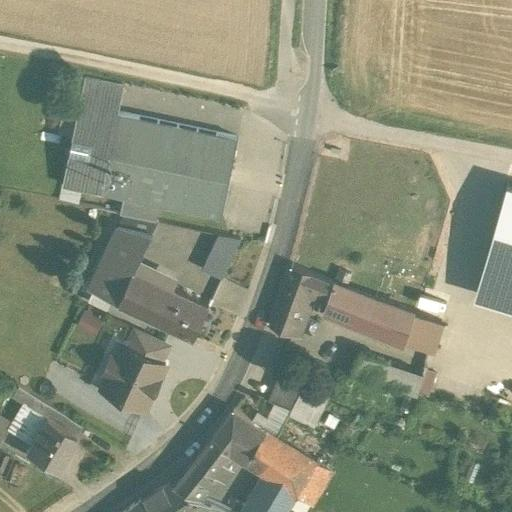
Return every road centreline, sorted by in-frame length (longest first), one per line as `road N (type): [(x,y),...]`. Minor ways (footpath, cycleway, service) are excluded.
road 1 (tertiary): [(316,0),(309,111),(259,310),(213,404),(149,474),(95,511)]
road 2 (track): [(0,45),(511,156)]
